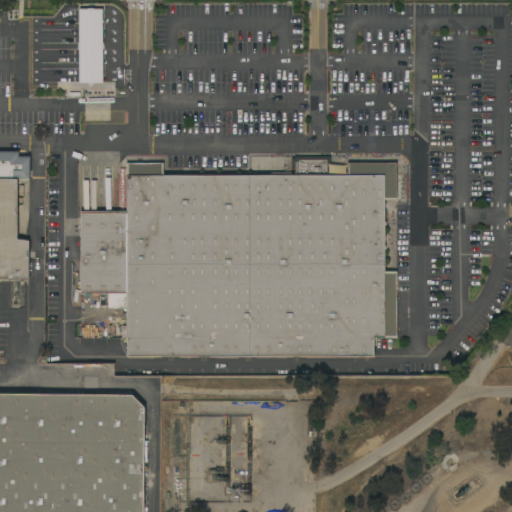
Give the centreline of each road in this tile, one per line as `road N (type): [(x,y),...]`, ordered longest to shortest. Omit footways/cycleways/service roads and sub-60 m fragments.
road 1 (residential): [(319,145),(318,0)]
road 2 (residential): [(139,144),(140,0)]
